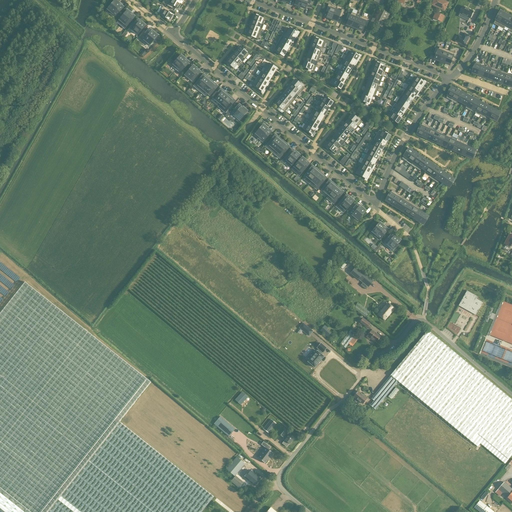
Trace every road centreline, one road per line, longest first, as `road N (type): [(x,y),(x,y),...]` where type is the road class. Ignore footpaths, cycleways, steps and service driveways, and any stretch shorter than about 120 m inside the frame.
road 1 (unclassified): [(308,511),(281,489),(280,472),(364,369),(416,321),(511,394)]
road 2 (residential): [(253,0),(451,77)]
road 3 (residential): [(213,69),(376,205)]
